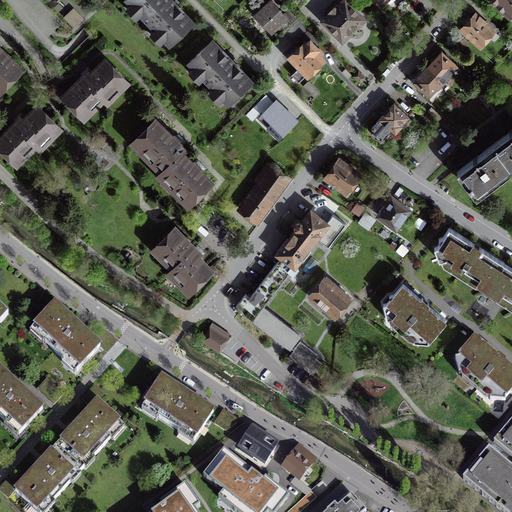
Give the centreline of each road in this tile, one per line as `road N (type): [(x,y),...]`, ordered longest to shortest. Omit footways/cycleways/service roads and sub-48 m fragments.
road 1 (unclassified): [(208,302),(290,384),(479,511)]
road 2 (residential): [(411,511),(162,355)]
road 3 (unclassified): [(0,171),(62,231),(187,319)]
road 4 (residential): [(337,134),(208,302)]
road 5 (residential): [(511,247),(337,134)]
road 6 (residential): [(162,355),(0,235)]
road 7 (residential): [(459,0),(337,134)]
